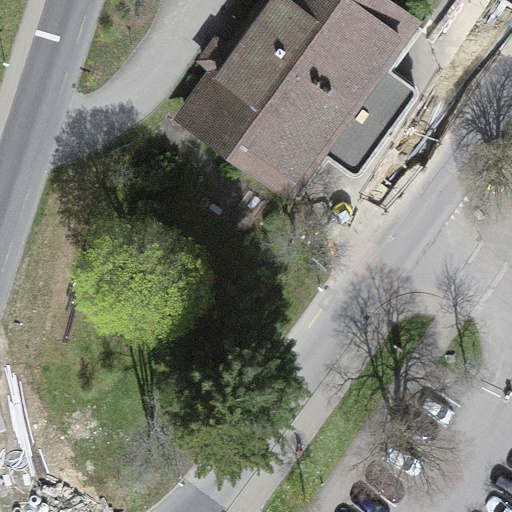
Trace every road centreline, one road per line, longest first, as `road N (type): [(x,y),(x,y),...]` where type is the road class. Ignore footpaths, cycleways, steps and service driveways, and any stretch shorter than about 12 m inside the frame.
road 1 (residential): [(511,72),(196,511)]
road 2 (residential): [(0,213),(70,0)]
